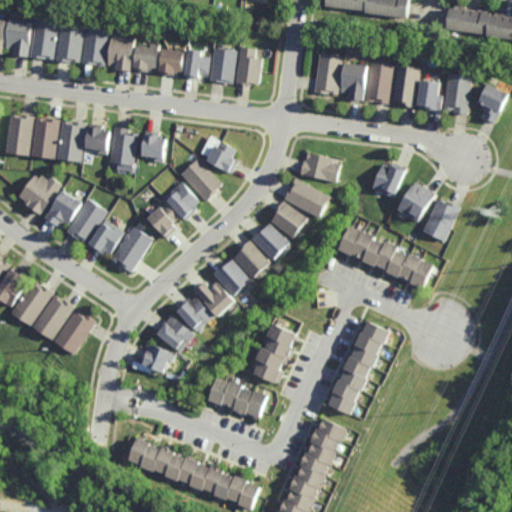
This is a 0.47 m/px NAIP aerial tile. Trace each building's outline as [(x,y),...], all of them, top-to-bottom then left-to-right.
[(412,0),(410,15),(385,12),(381,17),(369,15),(370,8),(346,5),(342,7),(323,6),(323,0),(412,0)] [(467,7),(479,8),(479,6),(490,7),(490,9),(494,10),(494,12),(496,12),(496,10),(507,11),(506,14),(507,13),(511,13),(511,36),(490,34),(491,31),(451,27),(443,27),(443,3),(456,5),(457,3),(467,4),(467,7)] [(33,54),(18,54),(19,42),(18,42),(17,47),(9,46),(14,10),(22,11),(22,17),(36,19),(36,31),(33,54)] [(7,52),(0,51),(0,15),(11,17),(7,52)] [(57,57),(34,55),(39,16),(62,19),(57,57)] [(84,60),(74,58),(74,60),(60,58),(65,20),(89,22),(84,60)] [(106,64),(99,64),(100,63),(86,62),(90,22),(111,25),(107,64),(106,64)] [(131,69),(118,67),(119,64),(110,63),(114,33),(136,36),(131,69)] [(161,43),(158,67),(153,66),(153,68),(150,68),(150,70),(135,68),(139,43),(151,45),(152,41),(161,43)] [(184,70),(180,69),(179,71),(176,70),(176,73),(162,72),(162,68),(161,68),(162,62),(163,62),(164,46),(178,47),(178,45),(187,46),(184,70)] [(261,84),(255,83),(255,82),(253,81),(252,84),(238,82),(243,45),(259,47),(258,56),(265,57),(261,84)] [(211,73),(201,71),(201,77),(187,75),(190,46),(204,48),(203,54),(213,55),(211,73)] [(235,82),(212,79),(216,46),(240,49),(235,82)] [(342,92),(319,91),(318,90),(323,51),(346,55),(342,92)] [(392,102),(379,101),(379,99),(378,99),(375,101),(371,100),(369,98),(374,60),(397,63),(392,102)] [(367,98),(353,96),(353,91),(345,90),(349,61),(372,64),(367,98)] [(418,105),(404,105),(404,103),(401,103),(401,99),(395,100),(400,63),(411,64),(423,66),(418,105)] [(474,75),(469,112),(456,110),(456,107),(454,107),(453,109),(448,109),(446,107),(451,72),(474,75)] [(443,109),(420,107),(424,77),(443,80),(441,93),(445,94),(443,109)] [(497,121),(485,115),(488,109),(484,107),(486,102),(482,100),(490,82),(511,91),(497,121)] [(24,115),(24,113),(38,115),(33,154),(10,151),(14,112),(20,113),(22,114),(24,115)] [(50,118),(50,116),(64,118),(59,157),(35,155),(40,116),(48,117),(48,118),(50,118)] [(74,121),(75,121),(76,121),(76,119),(90,121),(85,160),(62,157),(66,119),(74,120),(74,121)] [(103,127),(106,127),(106,129),(111,129),(108,153),(99,152),(99,151),(93,150),(93,149),(92,149),(92,147),(87,146),(90,122),(103,124),(103,127)] [(130,133),(131,131),(139,132),(135,163),(112,161),(116,125),(129,127),(129,133),(130,133)] [(160,134),(163,134),(163,137),(167,137),(165,160),(156,159),(156,155),(144,154),(147,130),(161,131),(160,134)] [(239,149),(235,157),(241,160),(234,173),(210,159),(219,144),(222,139),(239,149)] [(336,162),(344,164),(340,181),(304,173),(307,158),(310,158),(311,151),(337,157),(336,162)] [(208,200),(183,173),(200,157),(224,183),(223,184),(223,186),(222,187),(219,187),(218,189),(219,190),(208,200)] [(409,167),(397,195),(376,186),(387,162),(393,165),(394,162),(396,163),(396,162),(409,167)] [(43,215),(65,185),(53,176),(50,180),(44,176),(42,178),(38,175),(22,197),(43,215)] [(322,216),(288,198),(299,177),(333,196),(322,216)] [(188,220),(166,196),(184,181),(202,201),(195,207),(198,210),(188,220)] [(420,221),(400,208),(419,181),(438,194),(420,221)] [(72,223),(64,218),(60,225),(48,217),(67,188),(86,201),(72,223)] [(448,202),(449,200),(462,206),(447,240),(425,230),(441,195),(448,198),(446,201),(448,202)] [(103,218),(87,243),(85,241),(87,238),(83,236),(82,238),(70,231),(86,205),(85,204),(89,198),(108,210),(103,218)] [(182,216),(175,223),(179,228),(169,237),(150,216),(162,206),(163,206),(168,202),(182,216)] [(279,220),(303,237),(309,231),(314,220),(288,205),(286,211),(279,220)] [(126,232),(111,254),(106,251),(105,253),(102,251),(101,253),(89,245),(104,222),(107,219),(126,232)] [(133,272),(113,259),(121,246),(121,245),(123,242),(124,242),(126,239),(126,237),(128,233),(130,232),(134,226),(135,225),(155,238),(133,272)] [(259,239),(267,234),(273,226),(295,245),(290,252),(281,261),(259,239)] [(340,248),(352,226),(389,244),(393,240),(404,246),(403,252),(413,256),(416,251),(440,266),(427,290),(368,260),(340,248)] [(240,257),(250,250),(246,245),(253,240),(275,264),(270,272),(259,278),(240,257)] [(0,257),(5,260),(7,259),(14,264),(10,269),(0,283),(0,257)] [(219,273),(226,266),(230,269),(236,262),(255,282),(249,290),(242,296),(219,273)] [(30,274),(25,282),(30,285),(16,306),(11,302),(0,294),(0,292),(17,265),(30,274)] [(37,325),(17,312),(37,279),(57,292),(37,325)] [(238,300),(221,316),(198,291),(208,281),(212,286),(220,280),(238,300)] [(66,300),(67,299),(78,306),(58,339),(38,326),(58,294),(65,298),(65,299),(66,300)] [(217,316),(200,331),(179,308),(189,298),(190,300),(192,298),(194,300),(199,296),(217,316)] [(78,352),(60,341),(79,309),(98,321),(78,352)] [(198,334),(183,352),(158,332),(167,321),(168,321),(174,315),(198,334)] [(382,355),(383,356),(378,367),(376,366),(370,378),(372,379),(366,392),(364,391),(359,401),(362,402),(356,415),(331,404),(337,391),(338,392),(343,380),(342,380),(348,368),(349,368),(354,356),(353,356),(358,344),(360,345),(365,333),(364,332),(370,320),(392,330),(386,343),(387,344),(382,355)] [(260,376),(266,364),(261,362),(267,350),(272,352),(277,341),(272,339),(279,325),(304,338),(285,371),(289,374),(281,386),(260,376)] [(178,354),(175,362),(172,361),(166,373),(146,364),(146,363),(144,362),(149,350),(151,351),(152,348),(154,349),(156,344),(178,354)] [(235,382),(247,386),(246,388),(259,393),(259,391),(271,396),(263,418),(262,419),(246,413),(246,414),(242,412),(238,410),(238,408),(237,408),(236,409),(231,407),(232,406),(226,403),(224,407),(212,403),(221,378),(235,382)] [(280,511),(282,511),(311,511),(318,499),(322,488),(327,487),(330,472),(334,464),(340,457),(342,450),(342,445),(345,439),(349,434),(352,427),(330,418),(325,429),(320,433),(315,441),(319,446),(307,458),(304,465),(307,470),(293,486),(294,491),(291,498),(280,511)] [(153,447),(154,444),(158,445),(157,448),(164,451),(165,449),(166,449),(167,446),(172,448),(170,451),(178,454),(177,455),(178,456),(179,453),(182,455),(181,457),(188,460),(189,458),(190,458),(191,456),(195,457),(194,460),(202,463),(201,465),(202,465),(203,462),(207,464),(206,466),(212,469),(213,467),(214,468),(215,465),(219,467),(218,469),(226,472),(225,474),(226,475),(227,472),(231,473),(230,476),(237,479),(237,477),(239,478),(240,475),(244,476),(243,479),(250,482),(250,484),(251,484),(252,481),(256,483),(255,485),(263,489),(254,511),(240,506),(241,504),(230,499),(229,501),(216,496),(217,494),(205,490),(204,492),(191,486),(192,485),(181,481),(180,482),(168,478),(168,476),(156,471),(155,473),(143,468),(144,466),(131,461),(139,441),(140,439),(142,439),(143,437),(146,438),(146,441),(153,444),(152,446),(153,447)]
